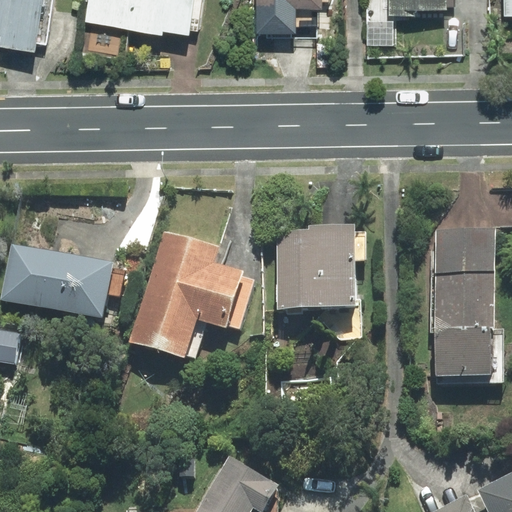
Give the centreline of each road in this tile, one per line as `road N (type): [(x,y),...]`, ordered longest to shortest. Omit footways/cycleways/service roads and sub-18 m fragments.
road 1 (residential): [(511,121),(0,127)]
road 2 (unknown): [(401,122),(387,414),(317,485)]
